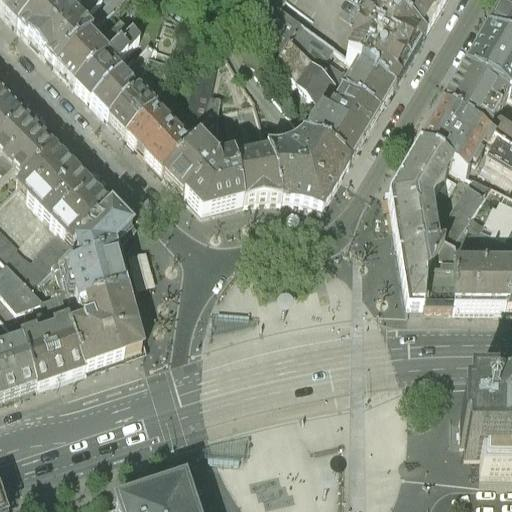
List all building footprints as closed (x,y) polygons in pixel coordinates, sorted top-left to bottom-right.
[(0,0),(0,16),(16,0),(0,0)] [(0,22),(16,38),(54,0),(16,0),(0,16),(0,22)] [(53,75),(86,44),(96,34),(87,24),(100,10),(89,0),(54,0),(16,38),(53,75)] [(248,0),(274,18),(277,19),(285,8),(274,0),(248,0)] [(383,0),(376,12),(421,46),(453,0),(383,0)] [(511,0),(508,0),(499,16),(511,23),(511,0)] [(357,76),(390,98),(421,46),(376,12),(370,9),(362,23),(346,50),(352,55),(345,66),(357,76)] [(511,23),(499,16),(485,39),(511,54),(511,23)] [(242,70),(267,85),(276,71),(286,53),(297,33),(277,19),(274,18),(242,70)] [(331,57),(297,33),(286,53),(315,79),(323,68),(331,57)] [(86,44),(53,75),(72,95),(128,43),(119,34),(96,56),(86,44)] [(511,54),(485,39),(463,76),(506,103),(508,104),(511,96),(511,54)] [(72,95),(88,112),(118,85),(113,78),(137,47),(131,40),(128,43),(72,95)] [(88,112),(106,129),(136,100),(146,70),(151,56),(146,52),(118,85),(88,112)] [(305,145),(348,170),(377,123),(340,102),(315,79),(286,53),(276,71),(320,121),(305,145)] [(124,147),(153,120),(167,77),(146,70),(136,100),(106,129),(124,147)] [(201,146),(209,110),(214,77),(195,73),(186,120),(193,128),(190,139),(180,148),(189,156),(201,146)] [(357,76),(340,102),(377,123),(390,98),(357,76)] [(506,103),(463,76),(439,116),(511,158),(511,139),(497,131),(495,132),(494,134),(490,131),(506,103)] [(0,146),(22,124),(0,102),(0,146)] [(201,146),(214,175),(214,172),(216,122),(218,111),(209,110),(201,146)] [(511,158),(439,116),(416,155),(450,175),(464,184),(480,157),(488,162),(484,168),(511,184),(511,158)] [(124,147),(161,185),(189,156),(180,148),(153,120),(124,147)] [(54,156),(22,124),(0,146),(0,168),(2,170),(0,171),(0,193),(11,182),(21,190),(54,156)] [(309,215),(320,219),(348,170),(305,145),(302,143),(291,152),(283,156),(266,157),(266,163),(281,211),(293,212),(309,215)] [(189,156),(161,185),(183,206),(214,175),(201,146),(189,156)] [(387,204),(429,211),(450,175),(416,155),(387,204)] [(72,254),(110,213),(54,156),(21,190),(14,197),(56,240),(72,254)] [(233,170),(243,214),(256,212),(281,211),(266,163),(233,170)] [(214,175),(183,206),(201,226),(222,220),(243,214),(233,170),(214,172),(214,175)] [(449,239),(441,252),(441,253),(451,257),(451,251),(469,225),(490,195),(470,186),(441,234),(449,239)] [(429,211),(387,204),(396,260),(405,318),(422,318),(423,288),(441,253),(441,252),(435,253),(429,211)] [(477,239),(504,252),(511,236),(511,215),(504,211),(491,215),(481,235),(480,234),(477,239)] [(55,278),(115,262),(114,255),(134,237),(123,226),(110,213),(72,254),(51,274),(55,278)] [(480,234),(469,225),(451,251),(451,257),(451,275),(466,275),(467,254),(477,239),(480,234)] [(0,234),(0,266),(6,272),(29,295),(51,274),(72,254),(56,240),(37,259),(38,261),(31,266),(24,262),(17,255),(18,252),(0,234)] [(511,275),(511,236),(504,252),(503,275),(511,275)] [(503,275),(504,252),(477,239),(467,254),(466,275),(503,275)] [(423,288),(422,318),(451,318),(451,275),(451,257),(441,253),(423,288)] [(115,262),(55,278),(61,297),(52,299),(52,305),(57,304),(63,319),(78,315),(127,300),(115,262)] [(29,295),(6,272),(0,277),(0,301),(17,320),(39,310),(43,308),(29,295)] [(451,275),(451,318),(503,318),(511,299),(511,275),(503,275),(466,275),(451,275)] [(511,299),(503,318),(511,318),(511,299)] [(69,335),(82,383),(143,361),(127,300),(78,315),(82,331),(69,335)] [(20,352),(36,397),(82,383),(69,335),(63,319),(57,304),(52,305),(43,308),(39,310),(44,322),(29,327),(34,341),(19,347),(20,352)] [(0,358),(0,409),(19,403),(36,397),(20,352),(0,358)] [(511,392),(481,392),(481,409),(464,409),(464,421),(459,421),(459,422),(459,452),(464,452),(464,462),(480,463),(479,481),(511,480),(511,392)] [(191,511),(184,488),(112,511),(191,511)]
